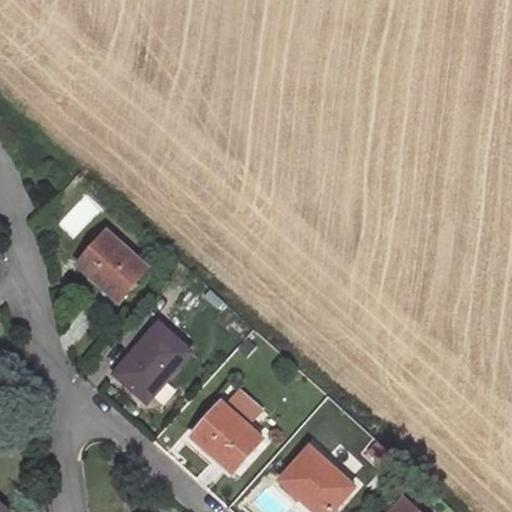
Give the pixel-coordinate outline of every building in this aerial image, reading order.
[(145,263),(104,226),(74,259),(114,297),(145,263)] [(187,350),(155,322),(110,372),(142,401),(187,350)] [(262,435),(221,397),(190,430),(232,467),(262,435)] [(325,511),(352,483),(308,443),(277,477),(314,511),(325,511)] [(419,511),(402,496),(386,511),(419,511)] [(0,511),(11,511),(0,502),(0,511)]
